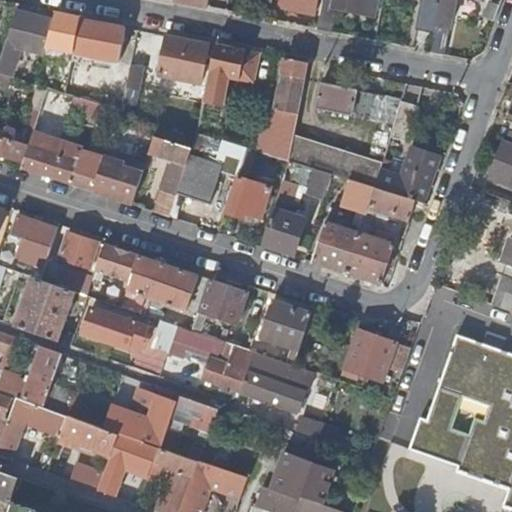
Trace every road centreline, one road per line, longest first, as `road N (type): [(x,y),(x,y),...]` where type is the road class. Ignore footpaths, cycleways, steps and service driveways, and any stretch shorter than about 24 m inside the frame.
road 1 (residential): [(483,85),(82,0)]
road 2 (residential): [(390,310),(0,185)]
road 3 (residential): [(423,265),(483,85)]
road 4 (residential): [(0,327),(170,388)]
road 5 (residential): [(0,463),(135,511)]
